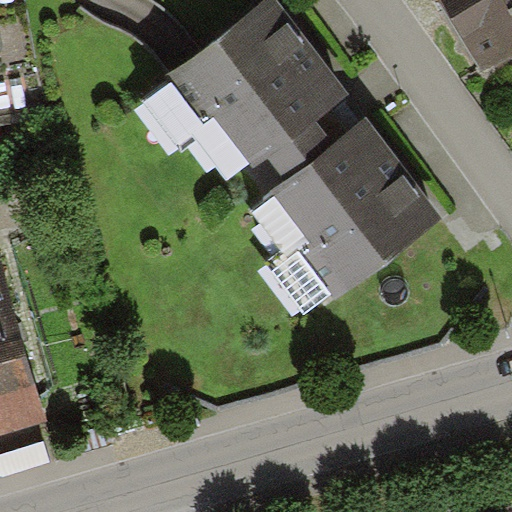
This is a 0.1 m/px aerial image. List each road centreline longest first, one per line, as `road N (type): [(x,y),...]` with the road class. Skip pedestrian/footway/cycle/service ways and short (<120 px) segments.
road 1 (tertiary): [(50,511),(511,370)]
road 2 (residential): [(511,212),(352,0)]
